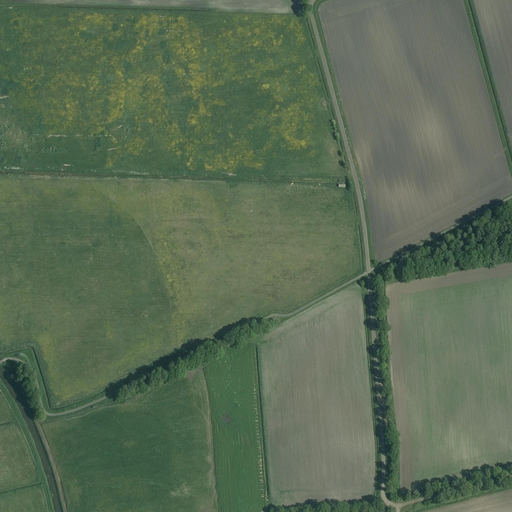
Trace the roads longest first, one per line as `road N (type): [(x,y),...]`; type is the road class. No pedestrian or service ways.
road 1 (unclassified): [(307,0),(357,184),(368,271)]
road 2 (unclassified): [(383,497),(368,271)]
